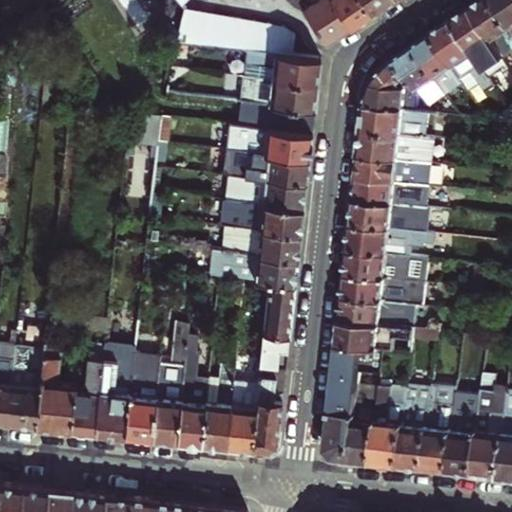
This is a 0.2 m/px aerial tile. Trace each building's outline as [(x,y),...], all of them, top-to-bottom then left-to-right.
[(351,25),(334,0),(294,0),(323,44),(334,36),(351,25)] [(370,12),(362,0),(334,0),(351,25),(361,19),(370,12)] [(389,0),(362,0),(370,12),(384,3),(389,0)] [(482,0),(471,7),(506,59),(511,54),(511,43),(505,34),(511,30),(491,0),(482,0)] [(511,0),(491,0),(511,30),(511,29),(511,0)] [(453,20),(491,75),(503,66),(506,70),(511,67),(506,59),(471,7),(464,12),(453,20)] [(295,32),(185,11),(177,44),(249,51),(294,56),(295,32)] [(431,35),(465,82),(470,89),(480,82),(485,88),(495,81),(491,75),(453,20),(444,26),(431,35)] [(413,46),(447,93),(465,82),(431,35),(423,40),(413,46)] [(396,58),(419,90),(426,100),(430,104),(447,93),(413,46),(405,52),(396,58)] [(294,56),(249,51),(246,75),(319,83),(321,71),(322,59),(294,56)] [(373,84),(419,90),(396,58),(383,70),(373,84)] [(246,75),(242,101),(317,109),(318,96),(319,83),(246,75)] [(367,104),(419,109),(419,97),(423,102),(426,100),(419,90),(373,84),(370,94),(367,104)] [(116,93),(114,115),(142,117),(144,96),(116,93)] [(434,110),(419,109),(367,104),(365,119),(364,132),(433,138),(436,110),(434,110)] [(238,126),(231,125),(230,152),(236,152),(238,126)] [(314,133),(238,126),(236,152),(246,153),(311,160),(313,146),(314,133)] [(362,157),(401,161),(430,165),(433,138),(364,132),(363,144),(362,157)] [(244,179),(246,153),(236,152),(236,166),(236,177),(244,179)] [(311,160),(246,153),(244,179),(252,179),(309,185),(309,177),(311,160)] [(360,170),(359,180),(431,187),(432,176),(399,173),(401,161),(362,157),(360,170)] [(236,177),(236,166),(216,164),(215,175),(236,177)] [(309,185),(252,179),(249,204),(306,210),(307,198),(309,185)] [(358,192),(357,202),(396,206),(397,197),(430,200),(431,187),(359,180),(358,192)] [(306,210),(249,204),(228,201),(225,227),(303,235),(304,223),(306,210)] [(396,206),(357,202),(356,217),(355,228),(418,234),(419,222),(430,224),(432,210),(396,206)] [(429,235),(430,224),(419,222),(418,234),(429,235)] [(242,242),(242,252),(301,258),(302,248),(303,235),(225,227),(224,239),(242,242)] [(418,234),(355,228),(353,244),(352,254),(393,258),(413,260),(414,249),(428,251),(429,235),(418,234)] [(224,239),(224,250),(242,252),(242,242),(224,239)] [(426,261),(428,251),(414,249),(413,260),(426,261)] [(224,278),(272,283),(298,285),(299,274),(301,258),(242,252),(224,250),(221,250),(219,264),(225,264),(224,278)] [(393,258),(352,254),(351,268),(350,278),(410,284),(412,270),(391,269),(393,258)] [(413,260),(393,258),(391,269),(412,270),(413,260)] [(222,290),(224,278),(216,277),(215,288),(222,290)] [(409,295),(410,284),(350,278),(349,290),(348,300),(408,306),(428,308),(429,298),(409,295)] [(294,322),(298,285),(272,283),(263,366),(289,369),(291,353),(283,352),(285,339),(292,340),(294,322)] [(346,311),(345,322),(405,329),(408,306),(348,300),(346,311)] [(405,329),(345,322),(344,336),(343,347),(389,352),(396,352),(398,339),(416,341),(418,330),(405,329)] [(47,344),(66,345),(67,338),(48,336),(47,344)] [(291,353),(292,340),(285,339),(283,352),(291,353)] [(396,352),(414,354),(416,341),(398,339),(396,352)] [(46,351),(37,428),(55,430),(75,433),(79,391),(80,385),(62,383),(66,345),(47,344),(46,351)] [(355,464),(362,400),(366,373),(387,375),(389,352),(343,347),(332,453),(341,463),(348,464),(355,464)] [(17,361),(16,370),(10,425),(23,427),(37,428),(46,351),(18,348),(17,361)] [(191,351),(190,354),(180,444),(193,446),(205,447),(210,403),(196,401),(198,386),(195,386),(198,367),(195,366),(196,352),(191,351)] [(180,444),(190,354),(175,352),(172,381),(162,381),(155,442),(168,443),(180,444)] [(79,391),(75,433),(85,434),(98,435),(104,377),(106,354),(96,353),(96,359),(90,358),(88,392),(79,391)] [(121,379),(104,377),(98,435),(111,436),(127,438),(136,354),(124,353),(121,379)] [(140,440),(155,442),(162,381),(163,370),(151,369),(151,356),(136,354),(127,438),(140,440)] [(17,361),(0,360),(0,368),(16,370),(17,361)] [(281,448),(289,369),(263,366),(262,381),(259,408),(254,453),(265,454),(271,455),(281,448)] [(0,423),(10,425),(16,370),(0,368),(0,423)] [(220,404),(210,403),(205,447),(217,448),(229,450),(238,371),(231,370),(229,384),(223,383),(220,404)] [(229,384),(231,370),(225,370),(223,383),(229,384)] [(254,453),(259,408),(247,407),(249,380),(250,372),(238,371),(229,450),(242,451),(254,453)] [(486,400),(484,417),(478,479),(489,480),(504,481),(511,417),(498,415),(500,390),(501,377),(488,376),(486,400)] [(247,407),(259,408),(262,381),(249,380),(247,407)] [(404,470),(410,404),(396,402),(398,388),(385,387),(384,401),(384,408),(378,467),(389,468),(404,470)] [(428,473),(435,405),(436,395),(437,390),(411,387),(411,390),(410,404),(404,470),(416,472),(428,473)] [(411,390),(398,388),(396,402),(410,404),(411,390)] [(511,417),(511,409),(511,390),(500,390),(498,415),(511,417)] [(436,395),(435,405),(459,408),(460,397),(436,395)] [(460,397),(459,408),(467,409),(467,416),(484,417),(486,400),(460,397)] [(378,401),(362,400),(355,464),(366,466),(378,467),(384,408),(377,407),(378,401)] [(459,408),(435,405),(428,473),(439,474),(452,475),(459,408)] [(459,408),(452,475),(466,477),(478,479),(484,417),(467,416),(467,409),(459,408)] [(23,511),(26,488),(11,486),(1,485),(0,493),(0,511),(23,511)] [(38,489),(26,488),(23,511),(47,511),(50,491),(38,489)] [(72,511),(74,493),(60,492),(50,491),(47,511),(72,511)] [(105,511),(107,497),(89,495),(74,493),(72,511),(105,511)] [(120,499),(107,497),(105,511),(131,511),(133,500),(120,499)] [(153,511),(154,503),(143,501),(133,500),(131,511),(153,511)] [(154,503),(153,511),(172,511),(173,505),(164,504),(154,503)]
